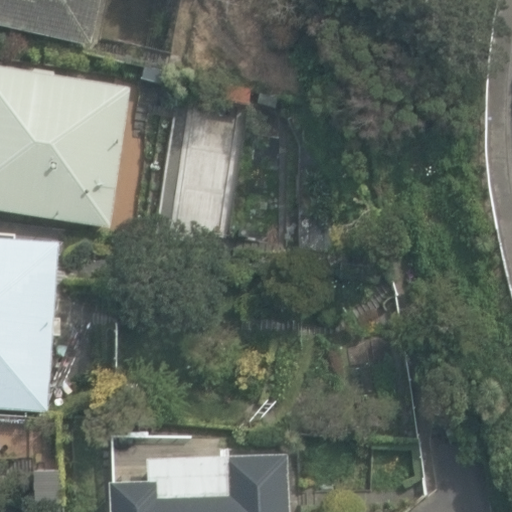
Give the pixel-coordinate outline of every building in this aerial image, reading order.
[(0,0),(0,29),(88,50),(99,0),(0,0)] [(0,204),(108,221),(129,85),(0,64),(0,204)] [(0,415),(47,419),(59,247),(0,242),(0,415)] [(300,450),(301,487),(377,484),(375,447),(300,450)] [(289,511),(287,457),(195,461),(197,496),(162,497),(162,485),(112,488),(113,511),(289,511)]
